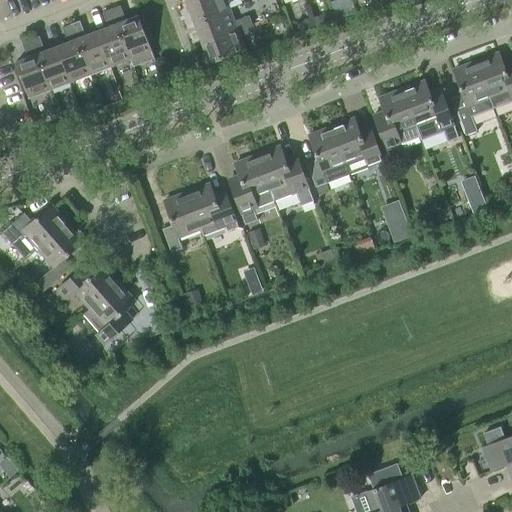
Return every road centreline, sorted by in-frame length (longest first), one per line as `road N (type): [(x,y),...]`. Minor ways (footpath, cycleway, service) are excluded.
road 1 (residential): [(288,111),(511,27)]
road 2 (tertiary): [(58,160),(276,78)]
road 3 (tertiary): [(276,78),(489,0)]
road 4 (residential): [(142,166),(288,111)]
road 5 (residential): [(58,160),(140,260)]
